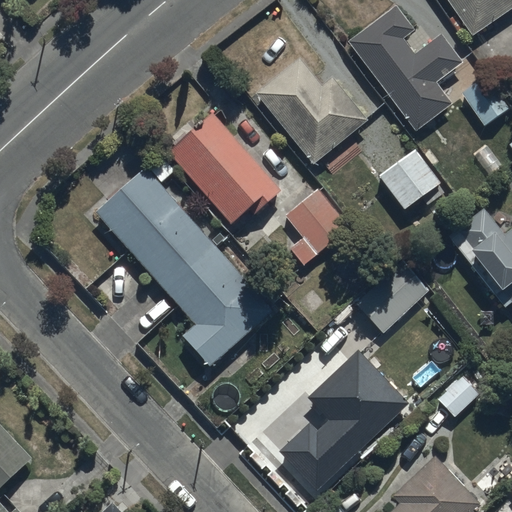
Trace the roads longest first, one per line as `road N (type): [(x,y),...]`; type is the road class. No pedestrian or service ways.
road 1 (residential): [(222,511),(0,275)]
road 2 (tertiary): [(0,149),(167,0)]
